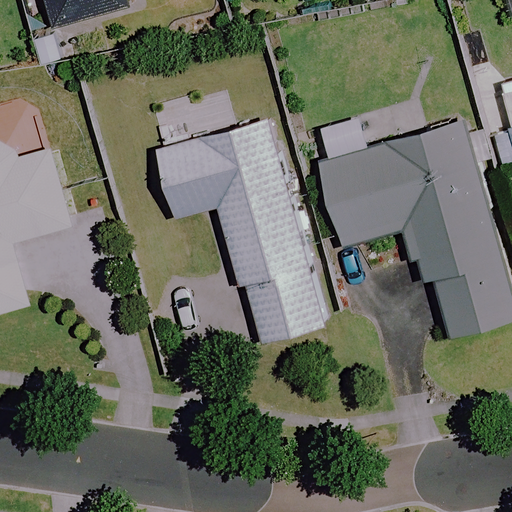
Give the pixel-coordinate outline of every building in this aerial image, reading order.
[(50,0),(58,30),(134,9),(131,0),(50,0)] [(511,110),(511,121),(498,125),(509,162),(511,160),(511,83),(505,85),(511,110)] [(329,324),(273,120),(165,150),(183,215),(225,204),(263,342),(329,324)] [(511,319),(511,263),(471,122),(329,163),(353,244),(412,227),(427,278),(440,274),(457,336),(511,319)] [(0,139),(0,314),(38,303),(19,241),(79,223),(57,147),(19,158),(12,136),(0,139)]
